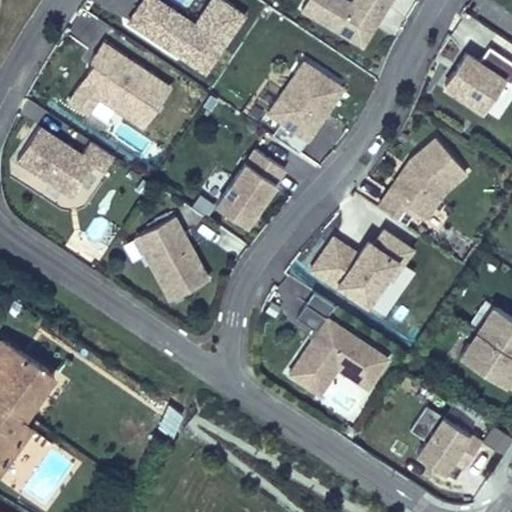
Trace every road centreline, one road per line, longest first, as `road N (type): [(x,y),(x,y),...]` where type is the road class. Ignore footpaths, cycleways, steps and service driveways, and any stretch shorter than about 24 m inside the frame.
road 1 (residential): [(231,380),(241,285),(367,131),(434,0)]
road 2 (residential): [(231,380),(0,223)]
road 3 (residential): [(427,511),(231,380)]
